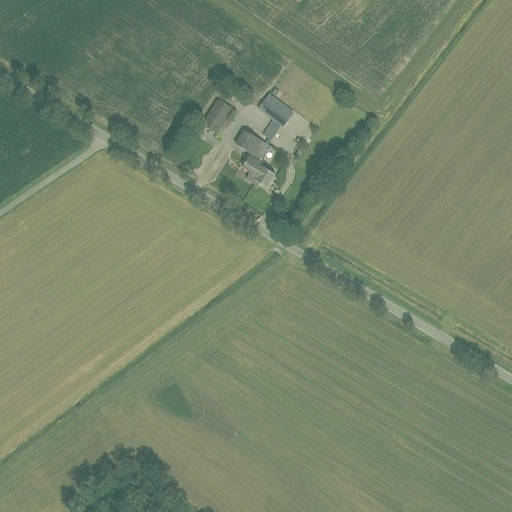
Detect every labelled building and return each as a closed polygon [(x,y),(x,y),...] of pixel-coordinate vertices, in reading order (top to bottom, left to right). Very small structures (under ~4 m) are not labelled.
[(273,120),(280,110),(277,108),(279,105),(271,99),(269,101),(266,99),(258,108),(273,120)] [(217,134),(232,109),(218,100),(203,124),(217,134)] [(273,120),(263,135),(271,140),(280,126),(283,127),(290,118),(280,110),(273,120)] [(250,172),(246,179),(256,184),(257,182),(258,181),(256,180),(259,175),(255,173),(256,171),(258,172),(260,169),(258,168),(261,163),(271,146),(268,145),(265,143),(244,131),(236,145),(253,155),(252,157),(249,155),(242,167),(250,172)] [(229,156),(233,148),(226,145),(222,152),(229,156)] [(267,166),(261,163),(258,168),(260,169),(258,172),(256,171),(255,173),(259,175),(256,180),(258,181),(257,182),(267,188),(276,174),(265,168),(267,166)] [(200,173),(205,185),(214,182),(209,169),(200,173)]
